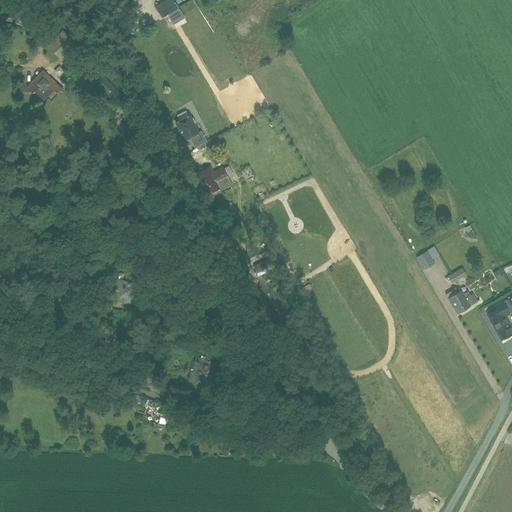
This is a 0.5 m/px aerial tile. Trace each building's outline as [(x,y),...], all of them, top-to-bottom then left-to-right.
[(171,0),(167,0),(154,8),(161,19),(177,9),(171,0)] [(62,30),(47,46),(60,59),(75,43),(62,30)] [(91,77),(115,103),(122,96),(100,73),(99,74),(97,71),(91,77)] [(34,92),(43,101),(52,91),(63,91),(42,72),(23,92),(34,92)] [(175,122),(184,140),(189,137),(194,147),(207,142),(201,131),(198,132),(189,115),(175,122)] [(211,155),(220,151),(215,140),(197,149),(207,169),(201,172),(212,192),(219,188),(221,191),(232,185),(223,168),(216,172),(210,160),(211,155)] [(487,253),(478,238),(450,256),(455,263),(475,251),(480,258),(487,253)] [(415,257),(423,270),(434,263),(432,259),(439,255),(434,246),(415,257)] [(272,266),(269,259),(253,266),(256,273),(272,266)] [(461,267),(447,276),(451,283),(466,274),(461,267)] [(137,284),(132,283),(134,275),(132,275),(133,271),(129,270),(128,274),(126,273),(124,280),(120,279),(114,299),(131,304),(137,284)] [(162,290),(163,281),(149,278),(147,287),(162,290)] [(463,295),(461,290),(458,286),(445,294),(447,298),(457,314),(470,306),(477,302),(473,295),(470,296),(467,292),(463,295)] [(207,288),(204,297),(216,301),(219,292),(207,288)] [(508,312),(501,300),(493,305),(495,308),(486,314),(501,339),(511,333),(511,329),(504,316),(503,314),(508,312)] [(214,363),(206,362),(206,358),(195,356),(194,360),(193,360),(191,370),(190,369),(187,382),(194,383),(210,386),(214,363)]
